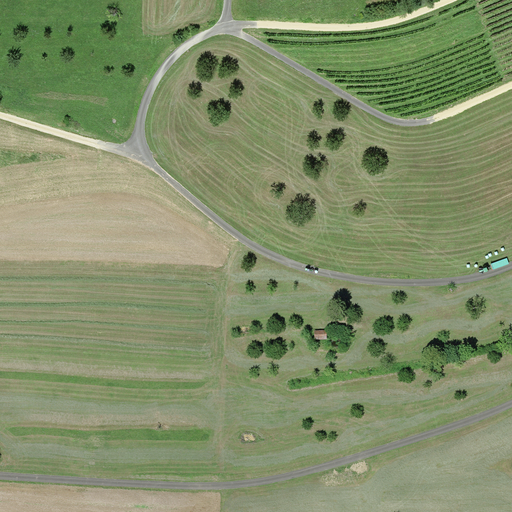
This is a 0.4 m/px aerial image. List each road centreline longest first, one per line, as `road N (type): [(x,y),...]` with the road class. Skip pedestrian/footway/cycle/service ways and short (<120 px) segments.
road 1 (track): [(227,0),(226,27),(168,61),(146,94),(134,157),(268,257),(335,278),(476,278),(511,263)]
road 2 (track): [(511,403),(272,479),(202,486),(0,476)]
road 3 (track): [(255,25),(226,27),(393,121),(425,122),(511,84)]
road 4 (track): [(255,25),(355,28),(450,0)]
road 5 (track): [(134,157),(0,118)]
